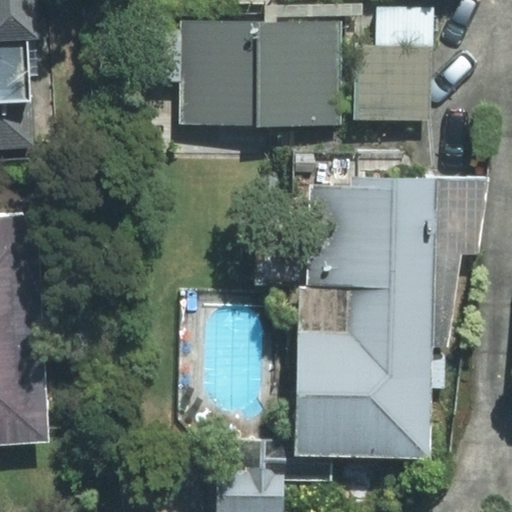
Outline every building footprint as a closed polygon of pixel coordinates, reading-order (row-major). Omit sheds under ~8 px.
[(0,0),(0,99),(45,97),(41,0),(0,0)] [(436,120),(438,2),(379,0),(378,35),(364,34),(362,118),(436,120)] [(355,20),(181,13),(177,117),(351,123),(355,20)] [(304,441),(437,448),(441,383),(457,384),(464,255),(483,256),(488,177),(319,168),(311,315),(304,441)] [(0,511),(7,511),(4,437),(51,435),(43,201),(0,202),(0,511)] [(294,511),(297,466),(211,461),(208,511),(294,511)]
